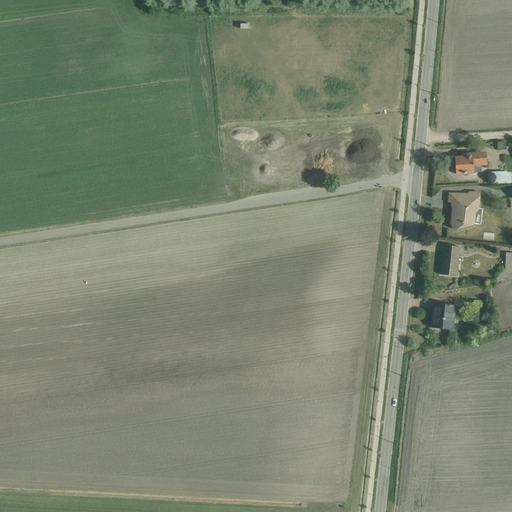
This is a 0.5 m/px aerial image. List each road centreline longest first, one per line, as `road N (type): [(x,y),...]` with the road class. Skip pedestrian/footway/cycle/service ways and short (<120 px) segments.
road 1 (unclassified): [(0,241),(417,176)]
road 2 (tertiary): [(417,176),(380,511)]
road 3 (tertiary): [(433,0),(417,176)]
